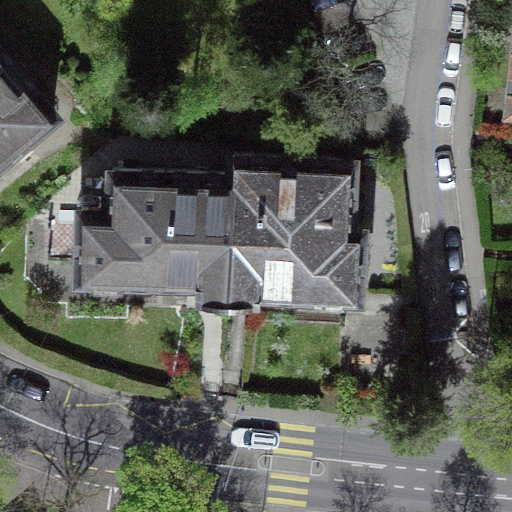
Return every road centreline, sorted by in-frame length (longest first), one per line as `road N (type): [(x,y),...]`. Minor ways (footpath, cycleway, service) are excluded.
road 1 (residential): [(467,492),(418,141),(437,0)]
road 2 (secondary): [(113,455),(403,486)]
road 3 (secondary): [(0,416),(113,455)]
